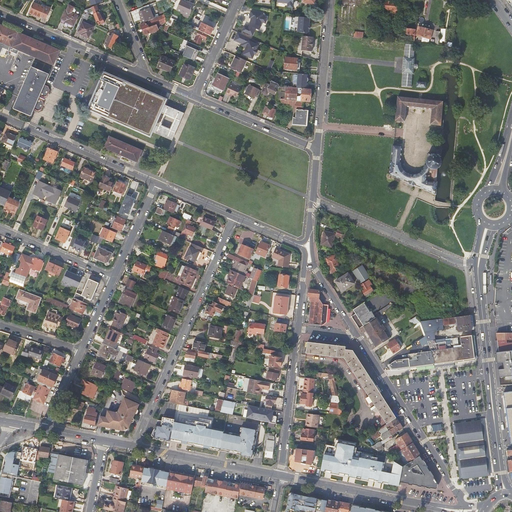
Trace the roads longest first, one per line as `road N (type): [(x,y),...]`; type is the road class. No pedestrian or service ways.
road 1 (residential): [(466,506),(315,265)]
road 2 (residential): [(134,446),(233,216)]
road 3 (residential): [(304,266),(280,476)]
road 4 (residential): [(474,254),(464,263),(312,199)]
road 5 (residential): [(0,115),(156,183)]
road 6 (secondary): [(490,390),(481,272),(493,225)]
road 7 (residential): [(141,73),(0,12)]
road 8 (secondary): [(280,476),(430,505)]
road 9 (secondary): [(134,446),(280,476)]
road 10 (residential): [(317,148),(330,0)]
road 11 (secondary): [(474,254),(490,390)]
road 12 (residential): [(317,148),(194,96)]
road 13 (residential): [(0,228),(113,277)]
